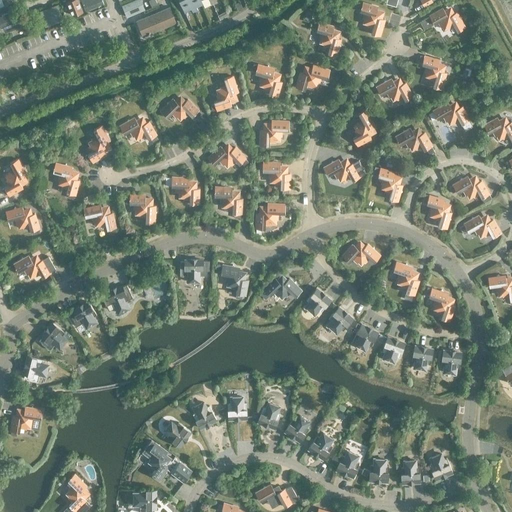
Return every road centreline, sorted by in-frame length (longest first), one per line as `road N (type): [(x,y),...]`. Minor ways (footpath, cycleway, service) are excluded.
road 1 (residential): [(314,234),(269,255),(226,241),(175,240),(13,325)]
road 2 (residential): [(189,511),(203,482),(224,465),(255,457),(286,462),(349,499),(400,508)]
road 3 (residential): [(109,174),(185,155),(225,123),(258,110),(325,118)]
road 4 (residential): [(479,330),(434,333),(381,313),(347,287),(314,234)]
road 5 (residential): [(511,194),(492,170),(464,160),(436,166),(413,186),(401,230)]
road 6 (residential): [(474,483),(467,425),(479,330)]
road 7 (unclassified): [(133,62),(267,0)]
road 8 (unclassified): [(0,113),(133,62)]
